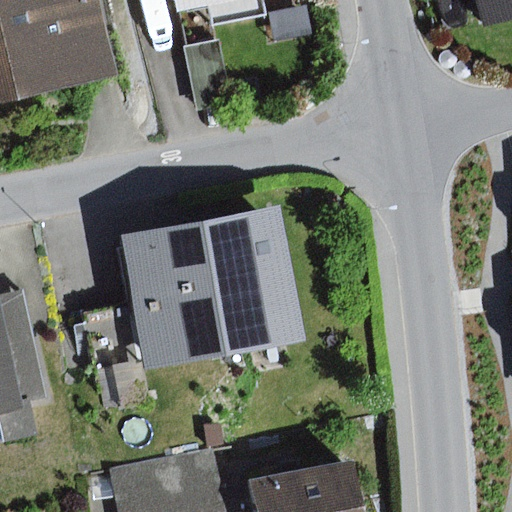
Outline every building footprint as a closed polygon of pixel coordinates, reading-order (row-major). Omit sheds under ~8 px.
[(90,0),(0,0),(0,99),(108,75),(90,0)] [(163,0),(165,10),(200,4),(205,26),(261,15),(258,0),(163,0)] [(511,10),(511,0),(468,0),(475,23),(511,10)] [(215,39),(179,46),(192,111),(228,104),(215,39)] [(268,204),(110,234),(123,304),(77,312),(94,401),(141,392),(137,367),(293,337),(268,204)] [(0,411),(16,407),(15,401),(43,395),(19,290),(0,294),(0,411)] [(222,511),(210,449),(106,469),(114,511),(222,511)] [(351,511),(340,458),(237,479),(243,511),(351,511)]
